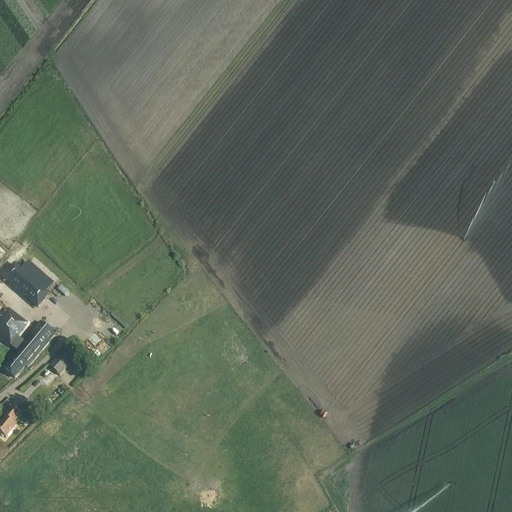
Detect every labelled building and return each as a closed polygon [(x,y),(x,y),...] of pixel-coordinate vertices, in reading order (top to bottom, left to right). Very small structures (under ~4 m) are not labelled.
[(21,271),(10,284),(18,292),(36,271),(28,264),(21,271)] [(4,279),(10,284),(21,271),(15,266),(4,279)] [(36,271),(18,292),(27,299),(45,279),(36,271)] [(45,279),(27,299),(35,306),(53,286),(45,279)] [(18,338),(28,326),(7,309),(0,318),(0,339),(10,348),(11,347),(16,351),(5,364),(7,366),(4,370),(15,379),(25,366),(26,367),(53,335),(40,323),(24,342),(18,338)] [(59,376),(73,361),(63,351),(49,366),(59,376)] [(0,433),(6,439),(16,426),(13,424),(21,414),(12,407),(4,417),(5,418),(0,424),(0,433)]
